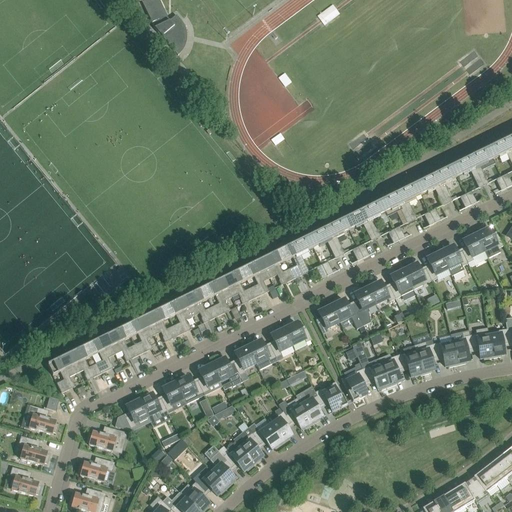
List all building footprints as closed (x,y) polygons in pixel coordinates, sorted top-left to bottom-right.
[(147,13),(160,2),(158,0),(134,0),(135,1),(141,2),(147,13)] [(181,26),(179,23),(181,21),(176,16),(169,22),(160,2),(147,13),(154,29),(178,56),(177,54),(181,49),(183,43),(184,41),(185,41),(185,36),(184,36),(183,31),(181,26)] [(317,16),(324,26),(340,13),(332,4),(317,16)] [(511,154),(505,141),(488,150),(493,160),(498,157),(499,159),(508,155),(511,162),(511,166),(511,154)] [(487,163),(493,160),(488,150),(470,159),(483,186),(486,184),(487,185),(488,185),(486,179),(484,180),(479,169),(488,165),(487,163)] [(480,187),(483,186),(470,159),(452,168),(457,178),(463,175),(463,177),(472,172),(477,183),(476,184),(479,189),(480,189),(480,187)] [(451,181),(457,178),(452,168),(434,176),(447,203),(450,202),(451,203),(452,202),(450,197),(448,198),(443,187),(452,182),(451,181)] [(501,178),(507,189),(511,186),(511,185),(507,175),(501,178)] [(444,205),(447,203),(434,176),(416,185),(421,195),(427,193),(427,194),(436,190),(442,201),(440,202),(443,207),(444,206),(444,205)] [(501,192),(507,189),(501,178),(495,181),(501,192),(500,192),(501,192)] [(415,198),(421,195),(416,185),(398,194),(411,221),(414,219),(415,221),(416,220),(414,215),(412,215),(407,204),(416,200),(415,198)] [(465,195),(471,207),(477,204),(477,203),(476,204),(471,193),(465,195)] [(385,213),(388,219),(402,211),(406,219),(404,219),(407,225),(408,224),(408,223),(411,221),(398,194),(380,203),(385,213)] [(465,210),(471,207),(465,195),(459,198),(465,209),(465,210)] [(379,216),(385,213),(380,203),(362,212),(375,239),(378,237),(379,238),(381,237),(378,232),(377,233),(371,222),(380,218),(379,216)] [(429,213),(435,225),(441,221),(435,210),(429,213)] [(372,240),(375,239),(362,212),(344,220),(349,231),(355,228),(356,230),(364,225),(370,236),(368,237),(371,242),(372,242),(372,240)] [(429,227),(435,225),(429,213),(424,216),(429,227)] [(343,234),(349,231),(344,220),(326,229),(339,256),(343,255),(343,256),(345,255),(342,250),(341,251),(335,240),(344,235),(343,234)] [(393,231),(399,242),(405,239),(399,228),(393,231)] [(336,258),(339,256),(326,229),(308,238),(313,248),(319,246),(320,247),(328,243),(334,254),(332,255),(335,260),(337,259),(336,258)] [(476,236),(484,252),(496,246),(498,249),(504,246),(497,232),(496,232),(497,235),(492,237),(488,229),(476,236)] [(393,245),(399,242),(393,231),(388,234),(393,245)] [(472,258),(484,252),(476,236),(463,242),(467,250),(462,252),(467,264),(473,261),(472,258)] [(307,251),(313,248),(308,238),(290,247),(303,274),(307,272),(307,274),(309,273),(306,268),(305,268),(299,257),(308,253),(307,251)] [(369,256),(369,257),(363,246),(358,248),(363,260),(369,257),(369,256)] [(301,275),(303,274),(290,247),(280,252),(285,262),(292,258),(296,267),(289,270),(294,280),(302,276),(301,275)] [(467,264),(462,252),(456,255),(452,247),(440,254),(448,270),(451,277),(464,271),(462,267),(467,264)] [(357,263),(363,260),(358,248),(352,251),(357,262),(357,263)] [(279,265),(285,262),(280,252),(271,257),(284,284),(286,282),(287,284),(294,280),(289,270),(283,273),(279,265)] [(436,276),(448,270),(440,254),(427,260),(431,267),(425,270),(431,282),(437,279),(436,276)] [(282,285),(284,284),(271,257),(261,261),(270,279),(277,276),(279,281),(279,282),(281,286),(282,286),(282,285)] [(263,283),(270,279),(261,261),(251,266),(265,293),(267,292),(267,293),(269,293),(266,288),(265,288),(263,283)] [(333,274),(327,263),(322,266),(327,277),(333,274)] [(431,282),(425,270),(420,273),(416,265),(403,271),(413,291),(431,282)] [(262,294),(265,293),(251,266),(242,271),(246,281),(253,277),(257,286),(251,289),(255,299),(263,295),(262,294)] [(321,280),(327,277),(322,266),(316,269),(321,280)] [(240,284),(246,281),(242,271),(232,276),(245,303),(247,301),(248,303),(255,299),(251,289),(244,292),(240,284)] [(395,300),(413,291),(403,271),(391,278),(395,285),(389,288),(395,300)] [(243,304),(245,303),(232,276),(222,280),(231,298),(238,295),(241,300),(240,301),(242,305),(244,305),(243,304)] [(224,302),(231,298),(222,280),(212,285),(226,312),(228,311),(229,312),(230,312),(228,307),(227,307),(224,302)] [(395,300),(389,288),(384,291),(380,283),(367,289),(375,306),(388,300),(389,303),(395,300)] [(224,313),(226,312),(212,285),(203,290),(208,300),(214,296),(218,305),(212,308),(217,318),(224,314),(224,313)] [(363,312),(375,306),(367,289),(355,295),(358,303),(353,306),(359,318),(365,315),(363,312)] [(201,303),(208,300),(203,290),(193,295),(206,322),(209,321),(209,322),(217,318),(212,308),(205,311),(201,303)] [(204,323),(206,322),(193,295),(183,299),(192,318),(199,314),(202,319),(201,320),(203,325),(205,324),(204,323)] [(185,321),(192,318),(183,299),(174,304),(187,331),(189,330),(190,331),(191,331),(189,326),(188,326),(185,321)] [(359,318),(353,306),(347,308),(344,301),(331,307),(339,324),(351,318),(353,321),(359,318)] [(185,332),(187,331),(174,304),(164,309),(169,319),(176,315),(180,324),(173,327),(178,337),(185,333),(185,332)] [(327,330),(339,324),(331,307),(318,313),(322,321),(317,323),(316,321),(315,321),(323,336),(328,333),(327,330)] [(162,322),(169,319),(164,309),(154,314),(168,341),(170,340),(170,341),(178,337),(173,327),(166,331),(162,322)] [(165,342),(168,341),(154,314),(145,318),(154,337),(160,333),(163,338),(162,339),(165,344),(166,343),(165,342)] [(147,340),(154,337),(145,318),(135,323),(148,350),(150,349),(151,350),(152,350),(150,345),(149,345),(147,340)] [(146,351),(148,350),(135,323),(125,328),(130,338),(137,335),(141,343),(134,346),(139,356),(147,353),(146,351)] [(312,341),(305,327),(304,327),(305,329),(300,332),(297,324),(284,330),(292,347),(304,341),(306,344),(312,341)] [(123,341),(130,338),(125,328),(115,333),(129,360),(131,359),(132,360),(139,356),(134,346),(128,350),(123,341)] [(492,359),(488,333),(487,329),(476,331),(476,335),(469,337),(472,350),(478,349),(480,360),(484,359),(484,361),(492,359)] [(280,353),(292,347),(284,330),(271,336),(275,344),(270,347),(275,359),(281,356),(280,353)] [(502,345),(508,344),(506,330),(500,331),(488,333),(492,359),(501,358),(500,356),(504,356),(502,345)] [(127,361),(129,360),(115,333),(106,338),(115,356),(122,352),(124,357),(124,358),(126,363),(127,362),(127,361)] [(450,336),(452,345),(457,366),(465,364),(465,363),(469,362),(466,351),(472,350),(469,337),(462,338),(461,334),(450,336)] [(108,359),(115,356),(106,338),(96,342),(110,369),(112,368),(112,369),(114,369),(111,364),(110,364),(108,359)] [(107,370),(110,369),(96,342),(87,347),(91,357),(98,354),(102,362),(96,365),(100,375),(108,372),(107,370)] [(275,359),(270,347),(264,350),(260,342),(248,348),(256,365),(259,371),(272,365),(270,361),(275,359)] [(437,358),(433,345),(426,347),(425,343),(414,347),(416,355),(423,376),(431,373),(431,372),(434,371),(431,360),(437,358)] [(457,366),(452,345),(441,347),(440,343),(433,345),(437,358),(443,357),(445,368),(449,367),(449,368),(457,366)] [(85,360),(91,357),(87,347),(77,352),(90,379),(92,378),(93,379),(100,375),(96,365),(89,369),(85,360)] [(243,371),(256,365),(248,348),(235,354),(239,362),(233,365),(239,377),(245,374),(243,371)] [(88,380),(90,379),(77,352),(67,357),(76,375),(83,371),(85,376),(85,377),(87,382),(89,381),(88,380)] [(423,376),(416,355),(405,358),(404,354),(397,357),(402,369),(407,367),(411,378),(414,377),(415,378),(423,376)] [(69,378),(76,375),(67,357),(57,361),(71,388),(73,387),(74,389),(75,388),(72,383),(69,378)] [(396,372),(402,369),(397,357),(390,359),(392,363),(381,367),(389,388),(397,385),(397,383),(400,382),(396,372)] [(239,377),(233,365),(228,367),(224,360),(211,366),(220,383),(232,377),(233,380),(239,377)] [(381,367),(378,360),(367,364),(368,368),(362,370),(368,383),(373,380),(377,391),(381,390),(381,391),(389,388),(381,367)] [(69,389),(71,388),(57,361),(47,366),(52,376),(60,372),(64,381),(56,385),(61,394),(69,391),(69,389)] [(222,388),(220,383),(211,366),(199,372),(203,380),(197,382),(203,394),(204,397),(222,388)] [(362,385),(368,383),(362,370),(355,373),(357,377),(348,381),(347,377),(341,380),(352,403),(359,400),(358,400),(367,395),(362,385)] [(303,372),(297,375),(300,381),(306,378),(303,372)] [(203,394),(197,382),(192,385),(188,377),(175,384),(183,400),(196,394),(197,397),(203,394)] [(341,409),(347,406),(336,383),(330,386),(332,389),(323,394),(321,390),(315,394),(322,405),(327,402),(332,413),(340,408),(341,409)] [(171,406),(183,400),(175,384),(163,390),(166,398),(161,400),(167,412),(173,409),(171,406)] [(322,405),(315,394),(311,387),(295,397),(297,400),(312,426),(320,421),(319,420),(322,418),(316,409),(322,405)] [(167,412),(161,400),(155,403),(152,395),(139,401),(147,418),(150,424),(168,415),(167,412)] [(46,409),(56,412),(59,401),(50,398),(46,409)] [(214,416),(206,400),(200,403),(208,420),(214,416)] [(305,430),(312,426),(297,400),(286,406),(289,409),(283,413),(290,424),(295,421),(301,431),(304,429),(305,430)] [(135,424),(147,418),(139,401),(126,408),(130,415),(125,418),(124,415),(123,416),(128,425),(131,430),(136,427),(135,424)] [(28,415),(32,416),(29,429),(52,436),(53,433),(55,434),(58,426),(55,425),(56,422),(42,418),(44,411),(30,407),(28,415)] [(285,428),(290,424),(283,413),(277,417),(279,420),(270,427),(282,445),(289,440),(289,439),(292,437),(285,428)] [(128,425),(123,416),(118,418),(115,428),(120,429),(128,425)] [(258,430),(257,431),(253,425),(248,429),(260,445),(265,442),(272,451),(275,449),(275,450),(282,445),(270,427),(260,433),(258,430)] [(255,449),(260,445),(248,429),(233,441),(235,443),(254,466),(260,461),(260,460),(262,458),(255,449)] [(118,453),(121,442),(124,442),(126,435),(109,430),(107,437),(93,433),(92,435),(89,435),(87,443),(89,444),(89,446),(112,453),(112,451),(118,453)] [(164,448),(175,443),(172,437),(162,443),(164,448)] [(19,446),(24,447),(20,460),(43,467),(44,464),(47,465),(49,457),(46,456),(47,453),(33,449),(35,442),(21,438),(19,446)] [(247,472),(254,466),(235,443),(232,445),(229,445),(226,447),(226,450),(225,451),(227,454),(223,458),(232,468),(236,464),(244,473),(246,471),(247,472)] [(223,458),(222,459),(217,454),(208,462),(216,470),(212,473),(227,490),(233,484),(232,483),(235,481),(227,472),(232,468),(223,458)] [(511,466),(504,456),(494,463),(507,479),(511,475),(511,466)] [(107,471),(112,472),(114,464),(100,460),(98,468),(84,464),(83,466),(80,465),(78,474),(81,474),(80,477),(103,484),(107,471)] [(497,487),(507,479),(494,463),(485,471),(497,487)] [(10,477),(15,478),(11,491),(34,498),(35,495),(38,496),(40,488),(38,487),(38,484),(24,480),(26,473),(12,469),(10,477)] [(488,494),(497,487),(485,471),(475,478),(475,479),(487,494),(488,494)] [(221,495),(227,490),(212,473),(203,481),(200,478),(195,483),(205,493),(209,489),(217,497),(220,494),(221,495)] [(490,497),(488,494),(487,494),(475,479),(466,485),(476,502),(475,502),(477,505),(490,497)] [(201,497),(205,493),(195,483),(190,488),(188,485),(179,494),(198,511),(204,511),(207,509),(206,508),(209,505),(201,497)] [(466,508),(475,502),(476,502),(466,485),(455,491),(466,508)] [(150,491),(146,487),(142,491),(146,495),(150,491)] [(71,508),(85,511),(100,511),(105,495),(91,491),(89,499),(75,495),(74,497),(72,496),(69,505),(72,505),(71,508)] [(453,511),(459,511),(466,508),(455,491),(445,497),(453,511)] [(198,511),(179,494),(171,503),(166,498),(162,502),(170,510),(171,511),(172,511),(198,511)] [(439,511),(453,511),(445,497),(434,504),(439,511)] [(170,510),(162,502),(158,498),(149,507),(155,511),(170,511),(171,511),(170,510)]
